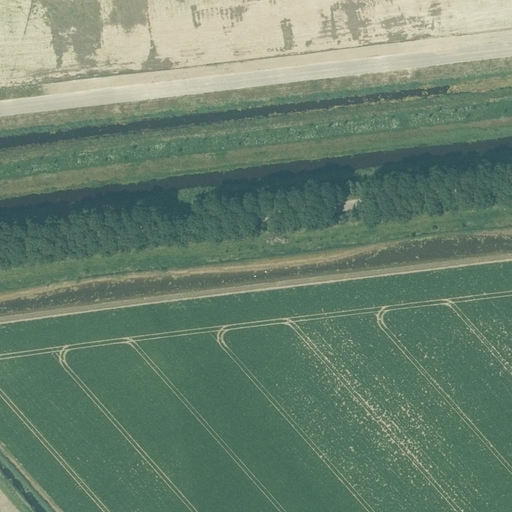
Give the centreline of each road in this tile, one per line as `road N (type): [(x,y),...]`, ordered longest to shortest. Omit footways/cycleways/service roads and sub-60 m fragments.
road 1 (unclassified): [(0,251),(511,191)]
road 2 (unclassified): [(511,49),(0,109)]
